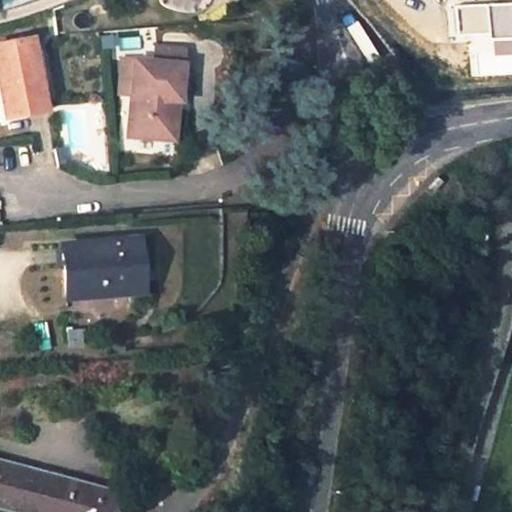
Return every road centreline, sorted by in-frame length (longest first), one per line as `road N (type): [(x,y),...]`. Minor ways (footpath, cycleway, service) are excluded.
road 1 (residential): [(340,27),(312,37),(308,83),(282,140),(239,176),(195,189),(96,197),(33,191)]
road 2 (secondary): [(309,511),(344,225),(371,173)]
road 3 (residential): [(353,55),(358,154),(371,173)]
